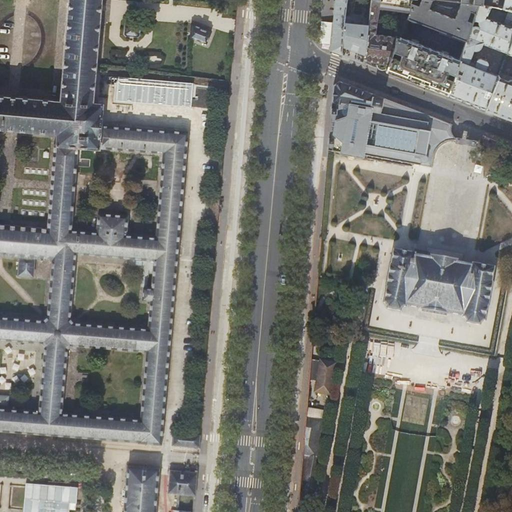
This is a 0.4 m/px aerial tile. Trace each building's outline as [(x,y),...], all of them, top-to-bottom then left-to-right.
[(0,0),(0,430),(129,442),(161,444),(171,325),(187,131),(166,129),(166,130),(102,125),(103,105),(104,103),(101,102),(101,103),(94,102),(101,0),(0,0)] [(345,17),(346,0),(335,0),(334,11),(333,22),(331,44),(330,50),(331,50),(335,52),(341,54),(345,17)] [(410,12),(411,0),(371,0),(369,22),(368,31),(364,63),(372,66),(386,71),(390,59),(397,39),(399,38),(400,36),(396,35),(395,36),(375,33),(378,7),(410,12)] [(478,4),(442,0),(411,0),(410,12),(407,18),(466,40),(471,25),(473,19),(478,4)] [(511,0),(499,0),(498,7),(509,10),(511,10),(511,0)] [(468,64),(473,50),(476,50),(479,49),(480,47),(482,43),(507,53),(507,52),(511,39),(511,10),(509,10),(504,23),(486,17),(490,6),(478,4),(473,19),(478,21),(478,23),(479,25),(479,26),(475,25),(474,25),(473,26),(471,25),(466,40),(460,59),(458,66),(463,69),(462,73),(459,72),(460,69),(457,68),(455,75),(453,81),(447,94),(455,97),(466,102),(485,109),(498,76),(498,75),(485,70),(487,63),(487,62),(486,61),(485,60),(480,58),(478,58),(477,60),(474,66),(468,64)] [(360,19),(345,17),(341,54),(349,57),(364,63),(368,31),(361,30),(359,30),(360,19)] [(127,35),(137,36),(139,34),(140,25),(138,22),(127,22),(126,23),(125,33),(127,35)] [(190,36),(204,42),(211,31),(191,23),(190,36)] [(414,41),(400,36),(399,38),(397,39),(390,59),(386,71),(396,75),(417,83),(429,87),(447,94),(453,81),(445,77),(447,72),(455,75),(457,68),(458,66),(460,59),(453,56),(453,55),(444,51),(444,53),(416,42),(417,40),(414,40),(414,41)] [(511,39),(507,52),(511,53),(511,81),(498,76),(485,109),(492,111),(511,119),(511,39)] [(461,141),(461,140),(456,138),(453,135),(451,131),(451,127),(452,124),(340,81),(333,85),(333,93),(328,143),(328,149),(332,150),(332,151),(362,156),(363,155),(431,167),(433,157),(434,157),(434,155),(435,151),(438,147),(442,144),(445,142),(449,141),(454,141),(456,141),(456,142),(459,143),(459,142),(460,142),(461,141)] [(469,142),(469,143),(470,144),(470,145),(474,145),(474,144),(488,146),(489,138),(483,136),(481,139),(477,142),(473,142),(469,142)] [(385,298),(384,303),(385,304),(385,305),(386,306),(387,307),(388,308),(388,309),(391,310),(396,311),(400,311),(400,310),(403,309),(403,308),(404,307),(406,307),(406,305),(422,308),(422,310),(423,310),(447,314),(448,313),(463,315),(463,317),(465,317),(465,319),(465,320),(466,321),(467,322),(467,323),(470,324),(476,325),(479,325),(480,323),(481,322),(482,322),(483,320),(485,321),(486,315),(487,310),(487,306),(488,307),(489,303),(492,288),(492,283),(491,283),(494,268),(482,266),(472,264),(472,266),(456,263),(457,261),(447,260),(443,259),(430,257),(430,258),(427,258),(416,255),(416,254),(394,250),(391,265),(390,265),(390,269),(389,275),(388,276),(387,282),(386,289),(387,289),(386,292),(385,298)] [(316,392),(330,395),(336,364),(310,359),(309,372),(318,374),(316,392)] [(297,503),(307,503),(323,412),(306,409),(297,503)] [(172,445),(199,447),(200,434),(174,433),(172,445)] [(155,511),(159,469),(127,467),(123,511),(155,511)] [(180,494),(195,495),(197,472),(170,470),(168,493),(180,494)]
